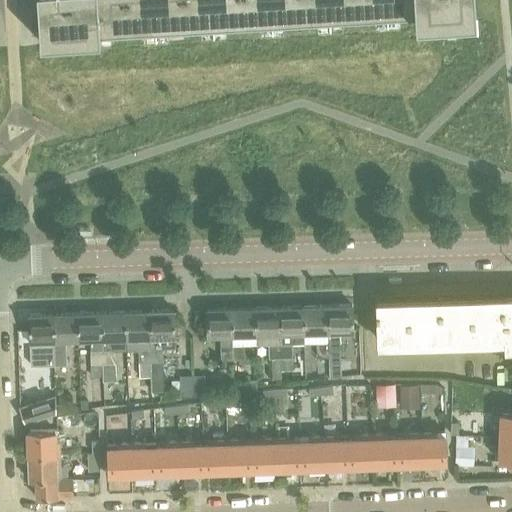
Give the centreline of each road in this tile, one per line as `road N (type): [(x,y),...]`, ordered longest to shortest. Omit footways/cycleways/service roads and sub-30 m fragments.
road 1 (residential): [(0,262),(511,248)]
road 2 (residential): [(327,511),(511,505)]
road 3 (residential): [(4,511),(0,389)]
